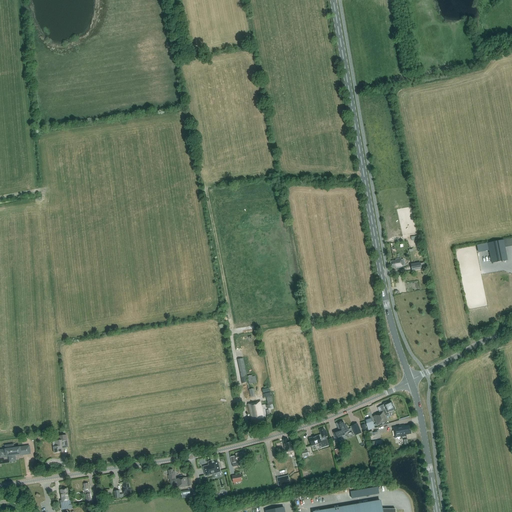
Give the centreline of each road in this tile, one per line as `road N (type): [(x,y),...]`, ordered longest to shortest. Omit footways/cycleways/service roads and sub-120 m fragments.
road 1 (tertiary): [(410,381),(229,448),(0,486)]
road 2 (tertiary): [(410,381),(386,304),(333,0)]
road 3 (tertiary): [(437,511),(410,381)]
